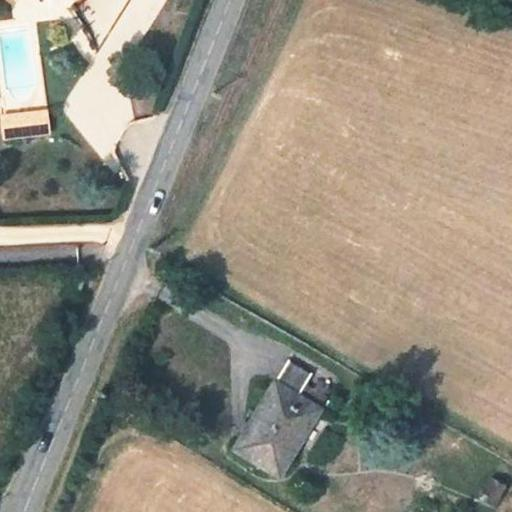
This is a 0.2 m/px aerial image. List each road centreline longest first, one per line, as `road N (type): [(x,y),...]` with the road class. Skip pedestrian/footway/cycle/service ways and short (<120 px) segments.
road 1 (tertiary): [(19,511),(238,0)]
road 2 (unknown): [(137,240),(0,237)]
